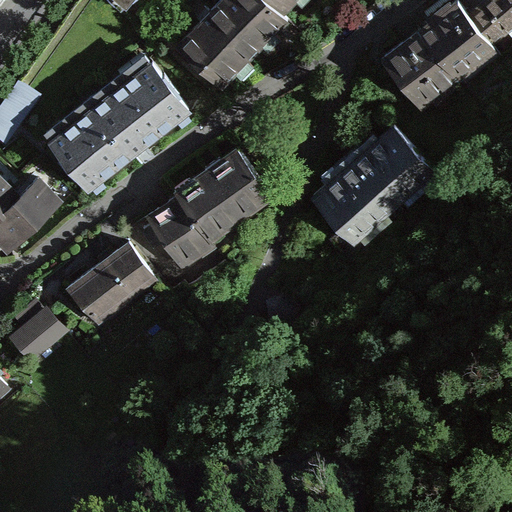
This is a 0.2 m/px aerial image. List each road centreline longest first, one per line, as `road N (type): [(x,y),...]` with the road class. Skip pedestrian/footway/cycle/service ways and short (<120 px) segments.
road 1 (residential): [(31,266),(345,43)]
road 2 (track): [(290,222),(133,511)]
road 3 (residential): [(345,43),(340,88),(290,222)]
